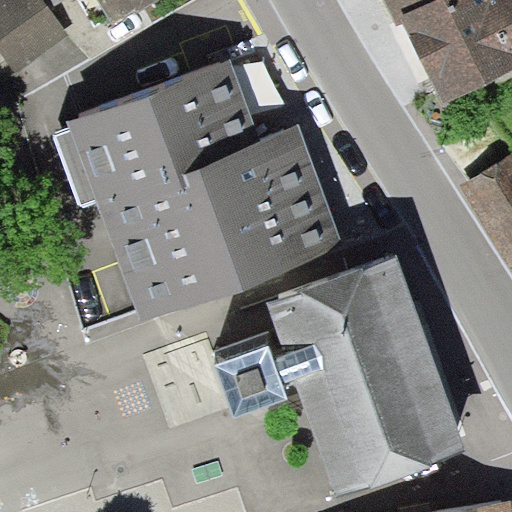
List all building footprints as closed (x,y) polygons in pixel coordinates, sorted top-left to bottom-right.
[(43,0),(0,0),(0,52),(13,71),(67,33),(43,0)] [(73,0),(74,1),(76,0),(98,0),(112,25),(155,0),(73,0)] [(511,0),(383,0),(396,27),(405,23),(440,103),(511,71),(511,0)] [(142,323),(345,250),(299,125),(261,139),(233,62),(68,122),(71,131),(97,199),(142,323)] [(97,199),(71,131),(54,137),(80,205),(97,199)] [(511,153),(461,184),(511,271),(511,153)] [(397,256),(267,302),(285,354),(273,358),(269,345),(215,364),(235,418),(289,399),(283,382),(293,379),(336,499),(467,453),(397,256)] [(511,511),(511,507),(511,501),(433,511),(511,511)]
